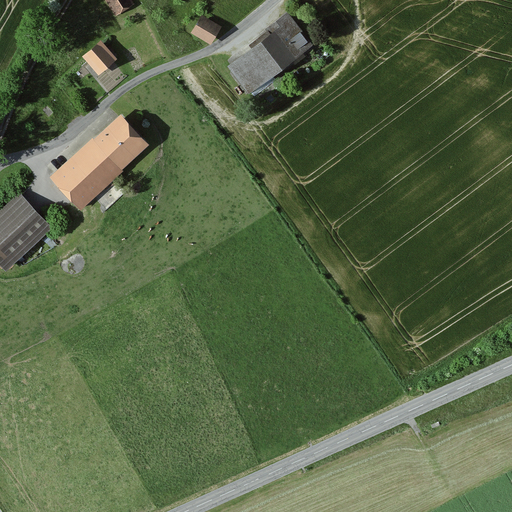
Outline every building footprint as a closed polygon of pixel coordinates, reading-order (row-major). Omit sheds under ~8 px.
[(139,0),(115,0),(127,14),(142,3),(139,0)] [(292,16),(235,63),(263,96),(320,49),(292,16)] [(216,25),(198,17),(189,36),(207,44),(216,25)] [(78,57),(95,74),(110,60),(93,43),(78,57)] [(119,110),(55,175),(89,208),(153,143),(119,110)] [(27,192),(0,214),(0,251),(10,264),(55,226),(27,192)]
